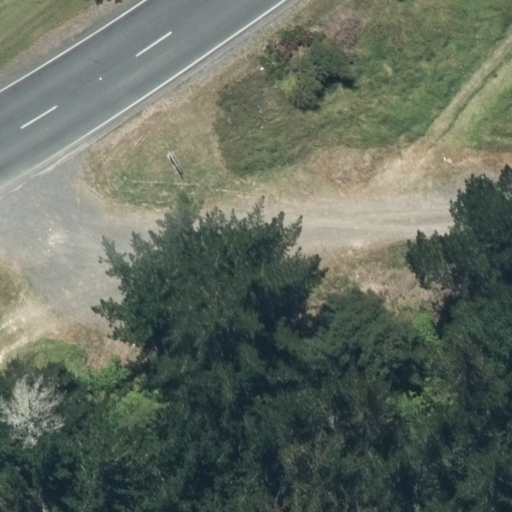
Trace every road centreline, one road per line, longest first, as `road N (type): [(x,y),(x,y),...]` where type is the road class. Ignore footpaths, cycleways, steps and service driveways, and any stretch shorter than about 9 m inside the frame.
road 1 (track): [(511,209),(431,199),(113,265),(0,162)]
road 2 (tertiary): [(197,0),(0,157)]
